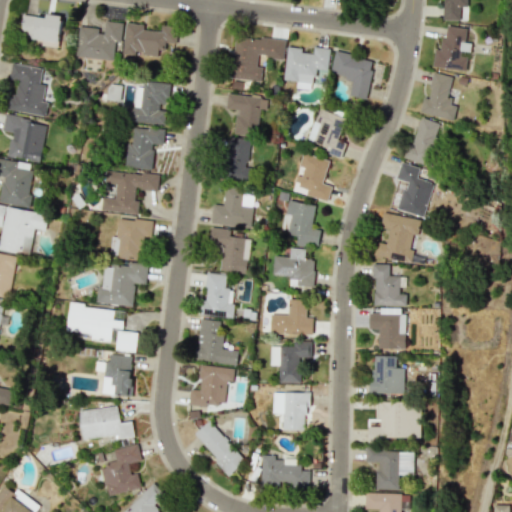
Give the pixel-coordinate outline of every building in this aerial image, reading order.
[(442,0),(442,20),(459,20),(459,7),(467,7),(467,0),(442,0)] [(63,16),(45,13),(45,17),(23,14),(20,36),(59,42),(63,16)] [(76,56),(113,60),(115,42),(121,42),(122,22),(103,21),(103,28),(78,26),(76,56)] [(122,52),(163,57),(165,42),(174,43),(176,27),(161,26),(160,31),(143,29),(144,24),(125,22),(122,52)] [(432,66),(465,70),(467,57),(458,56),(459,50),(469,52),(470,43),(464,42),(466,27),(446,25),(444,38),(440,38),(439,49),(434,49),(432,66)] [(260,81),(261,67),(256,67),(257,56),(282,59),(284,40),(234,35),(230,78),(260,81)] [(283,80),(296,81),(295,88),(312,90),(314,68),(327,70),(329,48),(313,46),(312,53),(301,52),(302,48),(286,47),(283,80)] [(365,99),(373,59),(334,51),(329,74),(352,78),(348,96),(365,99)] [(45,116),(48,102),(43,101),(45,84),(40,83),(43,68),(12,62),(9,78),(16,79),(11,110),(45,116)] [(419,112),(453,120),(456,106),(446,103),(453,77),(433,72),(427,98),(423,97),(419,112)] [(136,82),(134,106),(125,106),(124,121),(164,123),(165,112),(159,111),(159,103),(168,104),(170,84),(136,82)] [(259,109),(265,110),(267,98),(227,92),(224,108),(237,110),(233,133),(255,137),(259,109)] [(345,144),(336,141),(345,117),(318,108),(306,140),(321,145),(320,151),(340,158),(345,144)] [(46,121),(5,115),(2,131),(11,132),(8,156),(40,161),(46,121)] [(439,123),(419,117),(412,145),(406,144),(402,158),(428,165),(439,123)] [(164,129),(134,126),(132,143),(127,143),(125,166),(152,169),(154,144),(163,144),(164,129)] [(251,140),(229,137),(223,178),(245,180),(251,140)] [(328,160),(302,153),(298,166),(300,167),(295,184),(307,187),(305,194),(327,200),(331,186),(321,184),(328,160)] [(0,202),(28,206),(32,169),(17,168),(18,160),(0,158),(0,176),(2,176),(0,191),(0,202)] [(423,216),(432,182),(416,178),(419,167),(400,162),(396,179),(405,181),(397,209),(423,216)] [(138,214),(139,201),(135,200),(136,188),(158,190),(159,175),(107,170),(106,183),(117,184),(115,197),(103,196),(101,210),(138,214)] [(211,224),(251,226),(252,206),(241,205),(242,188),(224,187),(223,204),(212,204),(211,224)] [(315,205),(287,200),(281,232),(297,235),(295,243),(317,247),(320,230),(310,228),(315,205)] [(0,250),(29,255),(33,229),(45,230),(48,213),(0,205),(0,226),(2,226),(0,238),(0,250)] [(420,219),(382,213),(379,227),(388,229),(386,243),(375,241),(372,255),(410,262),(412,250),(408,250),(411,234),(418,235),(420,219)] [(141,258),(142,237),(151,238),(152,220),(118,218),(117,236),(111,236),(110,256),(141,258)] [(219,270),(246,272),(249,235),(229,233),(229,229),(210,227),(208,243),(221,245),(219,270)] [(273,255),(272,275),(289,275),(288,285),(313,287),(314,259),(304,258),(304,248),(289,248),(289,256),(273,255)] [(99,303),(132,306),(134,283),(145,284),(147,264),(127,262),(127,266),(102,264),(99,303)] [(372,304),(406,305),(406,294),(398,293),(399,275),(388,275),(388,264),(374,263),(372,304)] [(232,318),(234,302),(231,302),(232,289),(223,288),(224,274),(207,272),(204,301),(200,300),(199,314),(232,318)] [(269,333),(312,334),(312,318),(305,317),(305,299),(288,298),(287,314),(270,314),(269,333)] [(67,331),(92,333),(91,338),(111,340),(112,327),(117,328),(115,350),(135,352),(137,332),(122,330),(123,321),(113,320),(114,308),(69,304),(67,331)] [(377,348),(403,349),(404,308),(382,307),(382,313),(368,312),(368,328),(378,329),(377,348)] [(237,351),(221,348),(223,334),(218,334),(220,321),(200,318),(194,359),(235,365),(237,351)] [(311,358),(311,344),(269,343),(269,365),(278,365),(278,382),(300,383),(301,358),(311,358)] [(133,356),(106,353),(102,393),(129,396),(133,356)] [(403,393),(404,367),(394,367),(394,356),(372,355),(371,392),(403,393)] [(188,403),(224,406),(226,380),(232,381),(233,368),(200,365),(198,389),(189,388),(188,403)] [(272,392),(272,413),(282,413),(282,429),(306,430),(307,392),(272,392)] [(367,426),(367,438),(420,438),(420,402),(377,402),(377,426),(367,426)] [(78,410),(81,438),(114,435),(114,439),(133,437),(132,421),(119,422),(117,406),(78,410)] [(193,435),(230,474),(245,460),(208,421),(193,435)] [(113,449),(116,462),(99,466),(107,496),(140,488),(136,473),(130,474),(128,463),(141,460),(137,443),(113,449)] [(413,449),(365,449),(365,462),(376,462),(376,489),(398,489),(398,474),(413,474),(413,449)] [(260,483),(309,485),(309,470),(301,470),(301,465),(283,464),(283,457),(261,456),(260,483)] [(159,511),(153,505),(164,495),(153,483),(120,511),(159,511)] [(34,511),(40,505),(16,489),(14,492),(3,484),(0,488),(0,511),(34,511)] [(399,511),(400,493),(365,492),(364,509),(377,509),(377,511),(399,511)]
